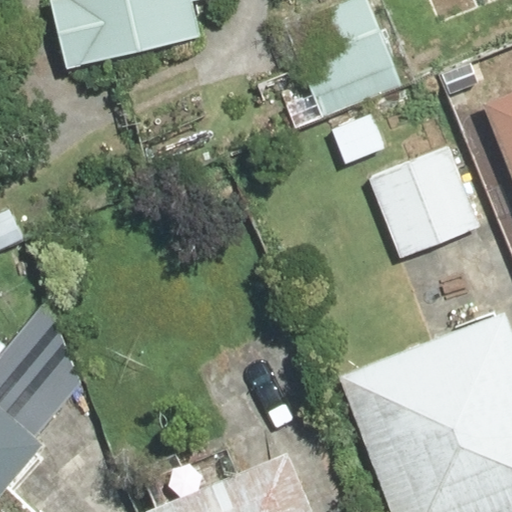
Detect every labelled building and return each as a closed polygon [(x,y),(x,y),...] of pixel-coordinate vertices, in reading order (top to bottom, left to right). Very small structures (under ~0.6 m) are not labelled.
[(50,0),(65,65),(202,34),(194,0),(50,0)] [(383,0),(354,0),(293,22),(317,88),(293,96),(302,123),(413,83),(383,0)] [(511,80),(478,94),(511,176),(511,80)] [(380,106),(333,124),(350,166),(396,148),(380,106)] [(461,148),(376,176),(404,258),(489,230),(461,148)] [(0,490),(44,438),(39,434),(83,381),(48,297),(5,349),(0,345),(0,490)] [(511,511),(511,332),(503,310),(342,371),(395,511),(511,511)] [(316,511),(289,446),(144,506),(146,511),(316,511)]
